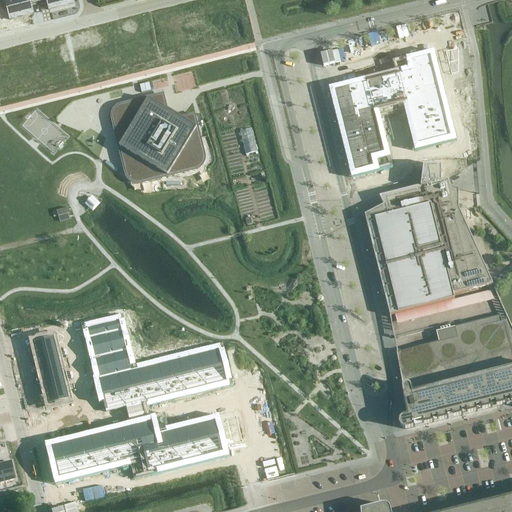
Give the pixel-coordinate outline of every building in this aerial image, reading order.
[(5,0),(11,20),(33,15),(31,4),(39,2),(38,0),(5,0)] [(38,0),(39,2),(45,0),(47,0),(50,10),(73,5),(71,0),(38,0)] [(461,48),(446,52),(451,76),(461,74),(461,48)] [(401,75),(335,92),(355,173),(389,164),(377,113),(408,106),(419,148),(453,139),(433,57),(399,66),(401,75)] [(150,83),(140,85),(142,93),(151,91),(150,83)] [(124,120),(114,123),(116,131),(115,132),(116,136),(117,136),(122,156),(121,156),(124,167),(124,166),(127,177),(136,175),(138,184),(149,181),(149,182),(160,179),(160,178),(167,177),(167,178),(174,176),(174,175),(181,173),(182,174),(189,172),(188,171),(198,169),(195,155),(198,155),(204,154),(203,148),(202,148),(200,139),(201,139),(198,128),(197,128),(196,122),(196,121),(195,117),(195,115),(189,116),(189,117),(183,119),(183,118),(182,118),(181,118),(180,118),(168,111),(167,110),(164,96),(149,99),(148,99),(149,100),(144,101),(144,100),(133,103),(131,104),(125,106),(127,115),(124,120)] [(365,216),(390,316),(455,300),(454,295),(493,285),(494,285),(493,285),(459,209),(459,190),(451,188),(449,180),(441,182),(441,167),(424,167),(421,187),(379,197),(380,199),(381,199),(384,206),(365,216)] [(69,208),(57,211),(58,217),(59,217),(68,214),(70,214),(69,212),(69,208)] [(68,214),(59,217),(60,222),(70,220),(68,214)] [(455,328),(458,338),(398,353),(397,353),(409,417),(405,418),(402,420),(401,422),(400,425),(402,428),(404,429),(407,430),(511,403),(511,326),(496,292),(495,290),(508,320),(501,322),(499,317),(455,328)] [(129,426),(49,446),(57,479),(142,457),(146,471),(223,451),(222,445),(242,440),(235,413),(164,431),(160,417),(147,420),(142,401),(226,379),(218,347),(130,369),(117,318),(83,327),(105,411),(124,406),(129,426)] [(47,337),(27,342),(43,404),(63,399),(47,337)] [(12,463),(1,465),(5,483),(16,481),(12,463)] [(511,511),(511,498),(458,511),(511,511)]
